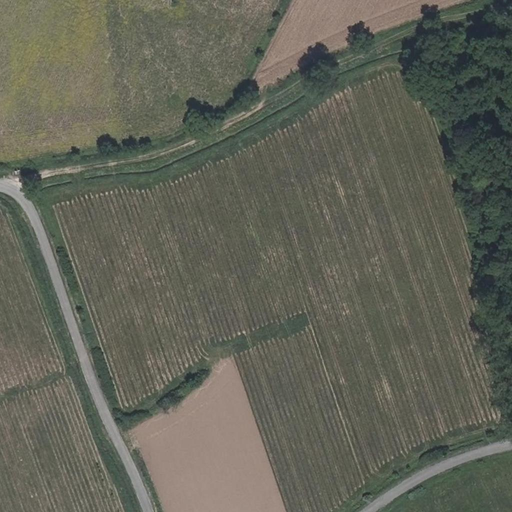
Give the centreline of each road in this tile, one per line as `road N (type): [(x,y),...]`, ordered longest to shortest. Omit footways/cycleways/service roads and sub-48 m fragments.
road 1 (track): [(511,3),(445,19),(197,144),(128,164),(23,177),(12,186)]
road 2 (residential): [(0,182),(25,198),(107,424),(131,459),(149,511)]
road 3 (residential): [(369,511),(428,474),(511,444)]
